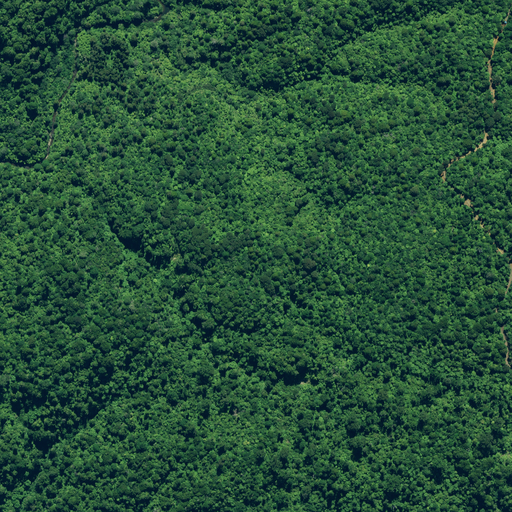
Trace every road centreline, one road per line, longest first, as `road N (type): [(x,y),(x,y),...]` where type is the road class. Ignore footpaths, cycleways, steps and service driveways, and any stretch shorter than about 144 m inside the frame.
road 1 (track): [(511,268),(440,176),(480,147),(491,113),(484,67),(507,0)]
road 2 (track): [(423,511),(414,476),(445,430),(477,426),(511,392)]
